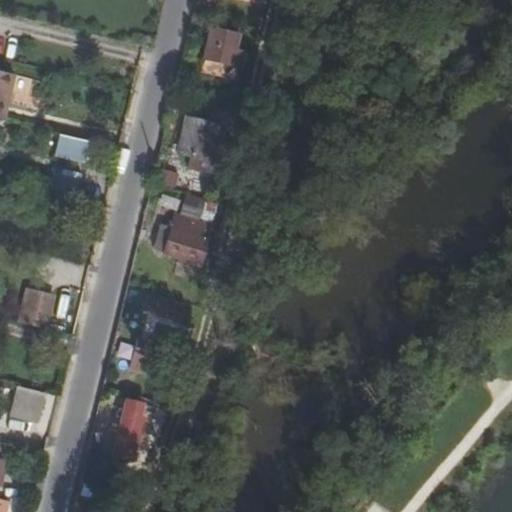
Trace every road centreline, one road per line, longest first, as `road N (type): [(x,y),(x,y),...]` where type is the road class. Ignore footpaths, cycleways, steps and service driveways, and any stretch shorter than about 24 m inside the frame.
road 1 (residential): [(175,0),(51,511)]
road 2 (unknown): [(157,69),(11,16)]
